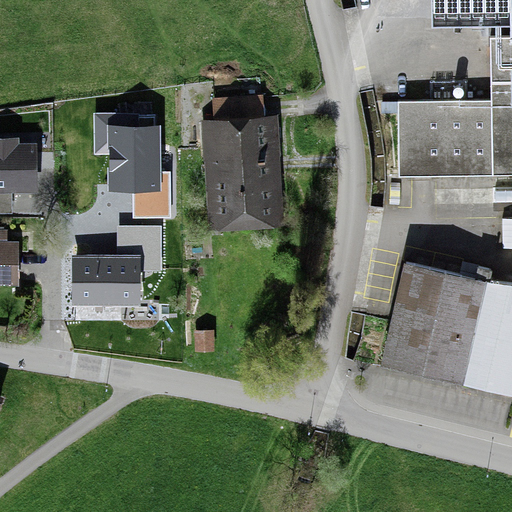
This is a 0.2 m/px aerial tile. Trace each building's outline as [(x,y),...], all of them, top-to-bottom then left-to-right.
[(511,281),(407,263),(383,362),(511,391),(511,387),(511,0),(508,0),(508,35),(491,35),(490,97),(400,100),(400,135),(400,176),(511,173),(511,281)] [(259,95),(210,101),(223,221),(272,216),(259,95)] [(156,114),(112,115),(113,184),(141,184),(141,215),(170,214),(169,171),(156,171),(156,114)] [(31,138),(0,139),(0,186),(33,185),(31,138)] [(25,239),(0,239),(0,281),(26,281),(25,239)] [(137,257),(76,257),(77,300),(137,299),(137,257)] [(211,329),(197,330),(198,345),(212,345),(211,329)]
